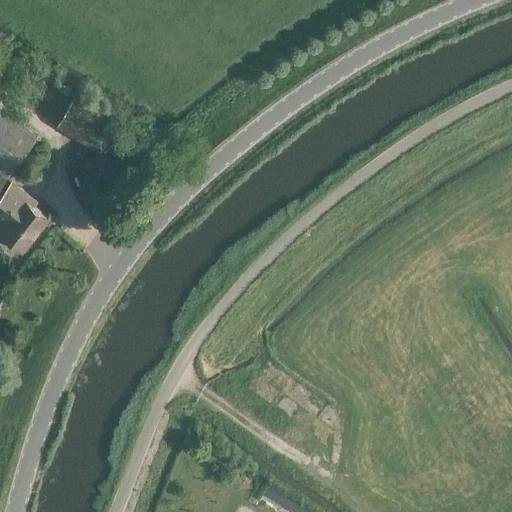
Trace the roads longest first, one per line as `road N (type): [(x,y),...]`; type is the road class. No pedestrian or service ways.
road 1 (tertiary): [(484,0),(324,81),(180,195),(89,314),(50,397),(15,511)]
road 2 (unclassified): [(117,511),(175,373),(231,296),(290,233),(383,158),(511,86)]
road 3 (track): [(359,511),(175,373)]
